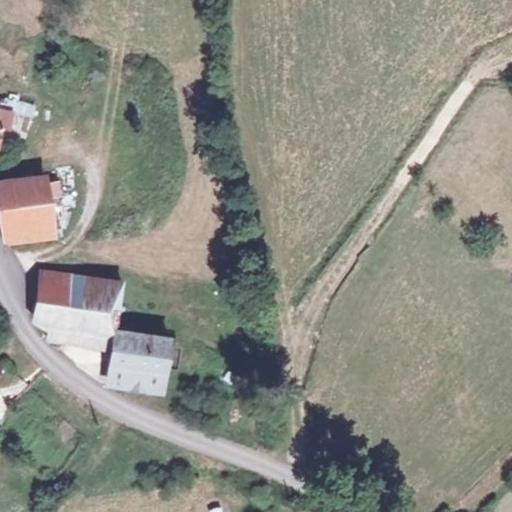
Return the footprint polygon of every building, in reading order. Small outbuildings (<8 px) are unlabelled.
[(0,148),(1,146),(0,145),(0,132),(6,133),(9,115),(0,112),(0,148)] [(47,178),(0,181),(0,229),(51,227),(50,197),(61,197),(60,184),(50,184),(47,178)] [(80,277),(39,268),(37,280),(40,280),(54,283),(51,311),(48,323),(111,331),(119,332),(124,286),(80,277)] [(54,283),(40,280),(34,307),(51,311),(54,283)] [(119,332),(111,331),(107,377),(161,385),(167,338),(119,332)]
